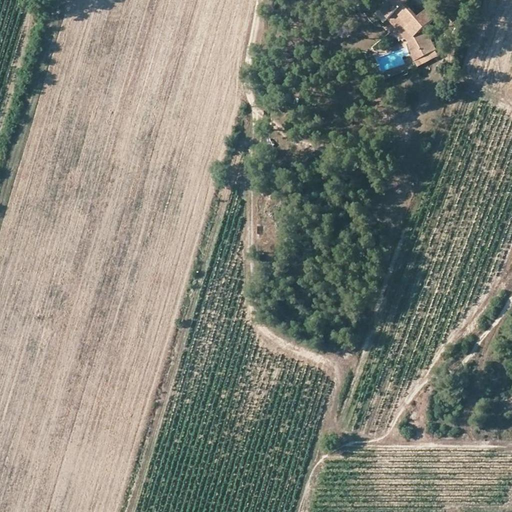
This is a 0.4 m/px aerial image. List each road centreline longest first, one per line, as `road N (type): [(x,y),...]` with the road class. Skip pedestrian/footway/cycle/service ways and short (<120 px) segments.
road 1 (track): [(301,511),(337,384),(325,364),(276,342),(254,315),(253,105)]
road 2 (track): [(263,0),(245,78),(270,124),(314,148),(341,145),(383,115),(408,119)]
road 3 (track): [(337,384),(394,234),(408,119)]
road 4 (track): [(0,211),(57,0)]
